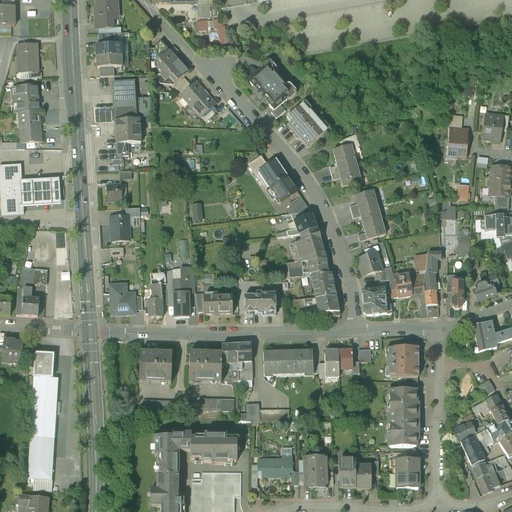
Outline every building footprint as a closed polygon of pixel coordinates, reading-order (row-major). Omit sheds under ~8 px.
[(117,1),(96,2),(97,11),(94,11),(95,25),(97,25),(97,30),(112,29),(111,18),(117,18),(117,1)] [(197,17),(210,17),(210,14),(210,5),(197,5),(197,17)] [(13,27),(12,7),(0,7),(0,26),(2,27),(2,28),(5,28),(5,27),(13,27)] [(196,30),(207,29),(206,19),(196,19),(196,30)] [(226,26),(217,26),(218,43),(227,42),(226,26)] [(98,35),(98,46),(114,46),(114,35),(98,35)] [(156,75),(160,75),(177,60),(160,41),(155,46),(155,48),(155,60),(157,60),(159,63),(160,65),(156,69),(156,75)] [(29,75),(38,74),(37,45),(17,46),(19,75),(29,75)] [(98,46),(97,46),(97,57),(121,56),(121,45),(114,46),(98,46)] [(121,56),(97,57),(97,69),(99,69),(113,68),(128,68),(127,56),(121,56)] [(160,75),(165,80),(165,85),(173,85),(184,76),(188,73),(177,60),(160,75)] [(266,63),(247,80),(254,87),(255,86),(260,92),(259,94),(262,98),(265,97),(269,103),(268,104),(274,110),(275,111),(281,105),(293,94),(286,85),(288,84),(275,70),(273,71),(266,63)] [(113,68),(99,69),(99,78),(114,77),(113,68)] [(184,76),(173,85),(177,90),(188,80),(184,76)] [(188,80),(177,90),(176,90),(180,95),(192,85),(188,80)] [(192,85),(180,95),(200,117),(211,107),(216,103),(196,81),(192,85)] [(111,111),(112,122),(113,122),(115,122),(135,121),(135,120),(135,118),(135,117),(144,116),(143,114),(147,114),(146,109),(150,109),(149,98),(134,99),(133,83),(112,84),(113,107),(114,110),(111,111)] [(14,114),(18,114),(38,113),(36,87),(12,88),(14,114)] [(294,120),(288,125),(299,139),(300,138),(308,147),(328,130),(321,123),(322,121),(312,109),(309,111),(303,104),(289,115),(294,120)] [(277,118),(286,110),(281,105),(275,111),(274,110),(272,112),(277,118)] [(112,122),(111,111),(114,110),(113,107),(104,108),(93,109),(94,124),(104,123),(112,122)] [(211,107),(200,117),(204,122),(216,112),(211,107)] [(502,114),(486,112),(484,122),(486,122),(484,137),(492,138),(491,140),(500,142),(502,128),(503,115),(502,114)] [(38,113),(18,114),(20,144),(41,143),(38,113)] [(139,120),(135,120),(135,121),(115,122),(117,157),(128,156),(127,141),(140,140),(139,120)] [(469,128),(449,126),(447,148),(448,148),(448,155),(457,156),(457,157),(466,157),(469,128)] [(348,137),(339,141),(341,148),(351,145),(351,146),(359,144),(356,135),(348,137)] [(0,143),(0,151),(16,151),(16,144),(0,143)] [(337,167),(339,172),(357,167),(351,146),(351,145),(341,148),(333,150),(337,167)] [(477,155),(477,165),(486,165),(487,155),(477,155)] [(259,171),(267,166),(260,156),(248,164),(255,174),(256,173),(257,174),(259,172),(259,171)] [(286,177),(275,160),(267,166),(259,171),(259,172),(266,181),(267,181),(271,187),(286,177)] [(491,178),(489,178),(488,186),(490,186),(490,195),(510,196),(511,166),(492,165),(491,178)] [(20,166),(0,167),(0,207),(0,217),(22,216),(22,208),(21,182),(20,166)] [(357,167),(339,172),(341,178),(343,187),(361,182),(357,167)] [(131,172),(119,173),(119,181),(131,180),(131,172)] [(333,180),(341,178),(339,172),(331,174),(333,180)] [(422,174),(410,176),(411,184),(423,182),(422,174)] [(286,177),(271,187),(267,190),(272,198),(276,195),(281,203),(297,192),(286,177)] [(40,181),(21,182),(22,208),(41,207),(60,206),(58,180),(40,181)] [(458,183),(457,198),(469,199),(470,183),(458,183)] [(121,186),(107,187),(107,203),(122,202),(121,186)] [(357,205),(359,211),(378,206),(374,191),(355,196),(357,205)] [(287,210),(290,214),(292,214),(297,214),(309,209),(300,196),(290,203),(292,207),(287,210)] [(507,207),(507,202),(503,202),(503,198),(494,198),(494,206),(507,207)] [(456,217),(456,204),(450,204),(451,199),(440,199),(440,217),(456,217)] [(357,205),(349,207),(351,213),(359,211),(357,205)] [(378,206),(359,211),(360,217),(363,225),(382,220),(378,206)] [(200,207),(193,208),(194,221),(201,220),(200,207)] [(297,214),(292,214),(294,221),(311,215),(310,212),(309,209),(297,214)] [(140,210),(125,211),(125,217),(128,217),(128,219),(140,218),(140,210)] [(359,211),(351,213),(353,219),(360,217),(359,211)] [(511,216),(504,216),(504,214),(485,214),(484,230),(495,231),(495,237),(503,238),(503,234),(511,233),(511,216)] [(311,215),(294,221),(298,230),(299,235),(315,229),(317,228),(311,215)] [(125,217),(110,218),(111,243),(129,242),(128,219),(128,217),(125,217)] [(382,220),(363,225),(365,233),(367,240),(386,235),(382,220)] [(299,235),(298,230),(288,234),(284,225),(278,227),(282,238),(299,235)] [(315,229),(299,235),(301,242),(319,237),(317,230),(315,231),(315,229)] [(367,240),(365,233),(358,235),(359,242),(367,240)] [(298,257),(300,262),(302,262),(308,262),(326,260),(319,237),(301,242),(293,244),(296,257),(298,257)] [(511,240),(502,244),(504,251),(506,250),(505,249),(511,246),(511,240)] [(460,243),(458,255),(469,256),(470,243),(460,243)] [(122,249),(109,250),(110,258),(123,257),(122,249)] [(357,258),(363,276),(378,271),(382,270),(381,269),(376,252),(357,258)] [(478,257),(469,256),(469,266),(478,267),(478,257)] [(426,271),(427,259),(415,260),(414,260),(416,271),(426,271)] [(436,273),(436,259),(427,259),(426,271),(425,273),(434,273),(436,273)] [(326,260),(308,262),(309,270),(307,270),(307,274),(310,273),(310,274),(327,273),(326,260)] [(303,277),(302,262),(300,262),(288,264),(289,278),(303,277)] [(378,271),(380,281),(389,280),(393,279),(390,267),(381,269),(382,270),(378,271)] [(23,271),(20,283),(34,285),(46,286),(46,272),(23,271)] [(473,292),(476,302),(496,295),(495,293),(501,291),(495,275),(487,278),(484,271),(480,273),(482,281),(476,283),(478,290),(473,292)] [(417,279),(417,280),(424,281),(425,273),(416,273),(416,275),(417,279)] [(425,273),(424,281),(424,283),(425,292),(436,291),(434,273),(425,273)] [(167,296),(165,274),(159,275),(162,301),(162,305),(167,305),(167,296)] [(328,274),(311,275),(315,299),(336,298),(331,275),(328,274)] [(447,274),(446,292),(452,293),(453,281),(457,281),(457,274),(447,274)] [(150,275),(153,301),(148,301),(148,311),(146,311),(146,315),(148,315),(149,319),(162,319),(162,305),(162,301),(159,275),(150,275)] [(408,275),(395,277),(396,283),(399,297),(419,294),(425,292),(424,283),(417,284),(410,285),(408,276),(408,275)] [(417,280),(417,279),(416,275),(408,276),(410,285),(417,284),(417,280)] [(188,293),(187,280),(186,280),(186,281),(173,282),(174,319),(189,318),(188,293)] [(452,293),(452,306),(455,309),(460,309),(462,306),(462,281),(457,281),(453,281),(452,293)] [(34,285),(20,283),(15,317),(22,317),(23,299),(32,300),(34,285)] [(396,283),(394,284),(390,284),(389,285),(392,299),(399,297),(396,283)] [(125,286),(109,287),(111,316),(135,314),(135,312),(134,298),(134,295),(126,296),(125,286)] [(364,313),(368,316),(392,314),(391,305),(385,305),(384,289),(361,292),(364,313)] [(425,292),(426,305),(431,305),(437,305),(436,291),(425,292)] [(261,296),(244,296),(244,314),(276,313),(276,293),(261,294),(261,296)] [(204,294),(195,294),(197,314),(203,314),(203,297),(204,297),(204,294)] [(204,297),(203,297),(203,314),(203,316),(232,315),(232,297),(204,297)] [(142,298),(134,298),(135,312),(142,311),(142,298)] [(336,298),(315,299),(310,299),(311,305),(316,304),(319,314),(329,314),(329,319),(340,317),(336,298)] [(0,299),(0,315),(10,316),(11,300),(1,299),(0,299)] [(32,300),(23,299),(22,317),(38,319),(39,300),(32,300)] [(306,315),(312,315),(311,305),(310,299),(304,300),(306,314),(306,315)] [(306,314),(304,300),(294,301),(296,314),(304,312),(304,315),(306,314)] [(491,320),(474,324),(478,346),(475,347),(476,351),(496,347),(496,343),(511,338),(511,335),(510,328),(494,334),(491,320)] [(4,341),(3,364),(13,364),(13,362),(21,362),(22,344),(14,343),(14,341),(4,341)] [(251,345),(237,346),(238,364),(243,363),(251,363),(251,345)] [(222,346),(222,354),(222,364),(233,364),(233,370),(232,370),(232,381),(238,381),(238,364),(237,346),(222,346)] [(418,346),(417,346),(405,346),(390,346),(390,356),(387,356),(387,367),(390,367),(390,377),(405,377),(417,377),(418,377),(418,346)] [(358,349),(359,361),(359,362),(371,362),(370,348),(358,349)] [(339,368),(338,350),(325,351),(326,374),(339,374),(339,368)] [(352,350),(338,350),(339,368),(353,368),(353,361),(352,350)] [(312,351),(263,353),(264,375),(313,374),(312,351)] [(171,354),(140,353),(139,383),(170,384),(171,354)] [(222,364),(222,354),(191,353),(190,383),(221,384),(222,364)] [(33,379),(34,379),(48,380),(49,366),(53,366),(53,355),(34,354),(33,379)] [(245,369),(243,366),(243,363),(238,364),(238,381),(242,381),(252,381),(252,371),(247,371),(247,369),(245,369)] [(495,389),(491,382),(489,378),(484,381),(489,392),(495,389)] [(34,379),(27,480),(34,481),(51,482),(58,380),(52,380),(48,380),(34,379)] [(478,384),(484,395),(489,392),(484,381),(478,384)] [(418,406),(417,406),(417,389),(389,389),(389,404),(388,404),(388,418),(418,418),(418,406)] [(488,404),(491,409),(502,403),(497,393),(485,399),(473,406),(476,411),(477,410),(485,406),(488,404)] [(234,399),(201,399),(201,411),(234,411),(234,399)] [(171,401),(143,401),(143,411),(171,412),(171,401)] [(509,418),(502,403),(491,409),(498,423),(509,418)] [(252,423),(259,423),(259,411),(259,405),(247,405),(247,415),(238,415),(238,421),(252,423)] [(289,410),(259,411),(259,423),(290,422),(289,410)] [(417,440),(418,439),(418,418),(388,418),(388,446),(417,446),(417,440)] [(498,423),(497,424),(503,435),(510,430),(507,425),(511,422),(509,418),(498,423)] [(451,429),(455,442),(477,432),(471,421),(451,429)] [(487,428),(494,440),(498,438),(503,435),(497,424),(487,428)] [(503,435),(498,438),(501,442),(510,457),(511,455),(511,433),(510,430),(503,435)] [(477,441),(483,438),(480,432),(478,433),(474,435),(477,441)] [(160,464),(160,475),(176,475),(179,475),(179,451),(191,451),(191,439),(191,434),(172,434),(171,437),(154,437),(154,446),(156,446),(155,456),(158,456),(157,464),(160,464)] [(191,439),(191,451),(191,459),(202,459),(202,462),(212,462),(212,461),(216,461),(216,464),(226,464),(226,461),(237,461),(237,442),(226,442),(226,434),(205,434),(205,439),(191,439)] [(472,463),(485,458),(483,453),(480,446),(477,441),(474,435),(461,441),(472,463)] [(486,444),(483,438),(477,441),(480,446),(483,453),(490,449),(488,445),(490,444),(489,442),(486,444)] [(10,447),(0,445),(0,457),(9,458),(10,447)] [(503,464),(504,467),(510,464),(505,453),(486,461),(487,464),(494,462),(498,460),(500,465),(503,464)] [(262,469),(262,477),(293,477),(292,458),(282,458),(282,461),(262,461),(262,466),(259,466),(259,469),(262,469)] [(305,472),(305,486),(306,487),(307,488),(309,488),(312,488),(314,488),(316,487),(317,486),(327,486),(327,472),(326,472),(326,458),(314,458),(314,460),(304,460),(305,472)] [(406,459),(396,458),(396,473),(418,473),(419,459),(406,459)] [(342,488),(356,488),(355,467),(355,460),(341,461),(342,488)] [(370,461),(370,467),(371,467),(371,475),(378,475),(378,461),(370,461)] [(473,466),(478,477),(494,470),(497,469),(494,462),(487,464),(486,461),(473,466)] [(371,467),(370,467),(355,467),(356,488),(357,488),(357,490),(363,489),(363,488),(371,488),(371,475),(371,467)] [(506,472),(504,467),(497,469),(494,470),(497,477),(506,472)] [(493,488),(492,487),(500,483),(497,477),(494,470),(478,477),(485,492),(493,488)] [(241,473),(202,472),(202,481),(200,483),(192,483),(191,511),(233,511),(234,498),(241,498),(241,473)] [(418,473),(396,473),(396,488),(398,488),(413,488),(418,488),(418,473)] [(161,511),(181,511),(181,506),(184,506),(184,499),(176,499),(176,495),(179,495),(179,483),(176,483),(176,475),(160,475),(160,476),(157,476),(157,490),(151,490),(151,498),(153,498),(153,506),(162,506),(161,511)] [(51,482),(34,481),(33,492),(51,493),(51,482)] [(29,509),(30,498),(20,497),(19,507),(24,508),(29,509)] [(47,511),(48,500),(30,498),(29,509),(29,511),(47,511)]
